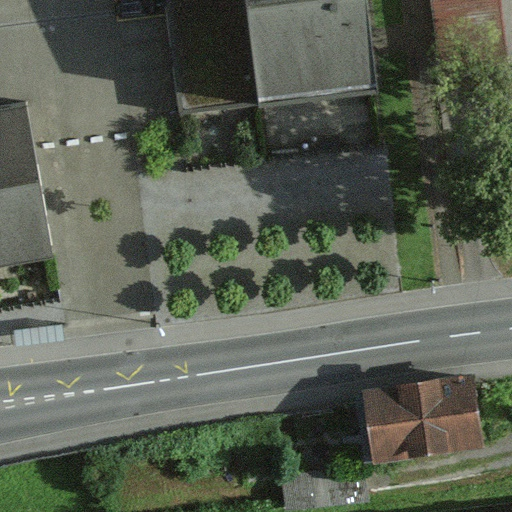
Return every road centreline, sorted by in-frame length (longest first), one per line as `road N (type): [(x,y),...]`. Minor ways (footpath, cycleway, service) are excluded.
road 1 (secondary): [(511,335),(0,411)]
road 2 (unknown): [(420,0),(457,296)]
